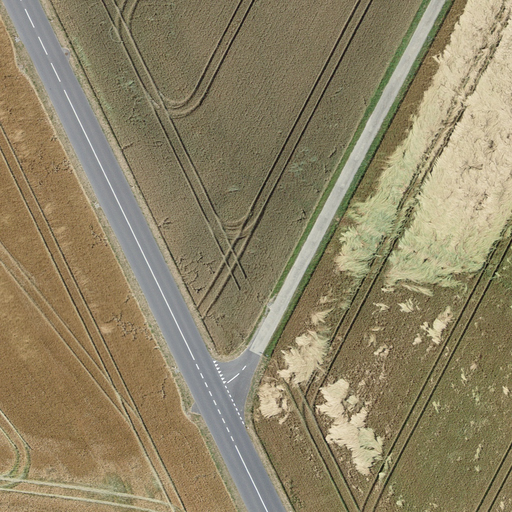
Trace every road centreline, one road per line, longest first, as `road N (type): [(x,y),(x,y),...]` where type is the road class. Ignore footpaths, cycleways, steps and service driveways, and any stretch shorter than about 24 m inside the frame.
road 1 (residential): [(217,404),(245,372),(443,0)]
road 2 (tertiary): [(217,404),(18,0)]
